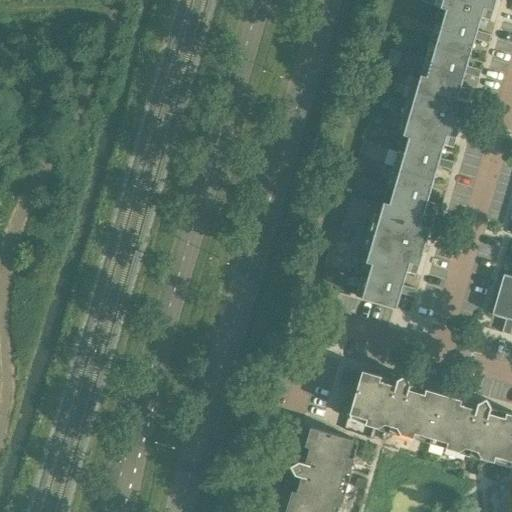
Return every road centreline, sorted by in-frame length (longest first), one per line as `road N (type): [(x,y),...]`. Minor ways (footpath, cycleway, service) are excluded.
road 1 (secondary): [(258,0),(108,511)]
road 2 (secondary): [(180,511),(328,0)]
road 3 (residential): [(442,351),(351,326),(314,341),(264,511)]
road 4 (residential): [(442,351),(511,112)]
